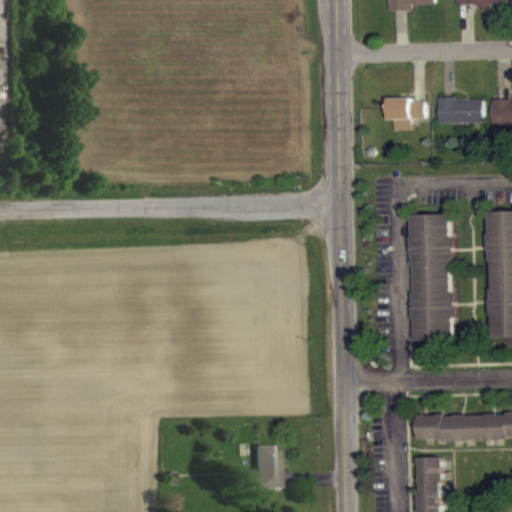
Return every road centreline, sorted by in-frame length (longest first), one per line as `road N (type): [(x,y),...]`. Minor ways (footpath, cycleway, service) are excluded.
road 1 (residential): [(336,0),(346,511)]
road 2 (residential): [(337,52),(511,48)]
road 3 (residential): [(344,380),(511,378)]
